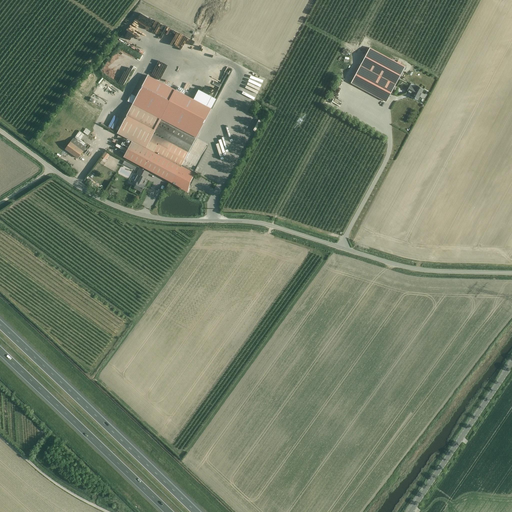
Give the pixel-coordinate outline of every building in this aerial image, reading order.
[(404,69),(405,67),(400,64),(397,63),(370,48),(351,83),(386,102),(404,69)] [(410,86),(410,85),(406,91),(412,94),(410,97),(418,100),(424,89),(416,86),(411,83),(410,86)] [(133,105),(118,134),(132,141),(124,157),(186,190),(189,186),(188,185),(195,172),(182,165),(196,139),(160,120),(161,120),(133,105)] [(195,137),(200,126),(196,125),(191,135),(195,137)] [(73,138),(65,149),(78,159),(86,147),(73,138)] [(138,182),(135,187),(142,191),(145,186),(142,184),(145,179),(139,175),(139,176),(138,176),(138,177),(136,181),(138,182)]
